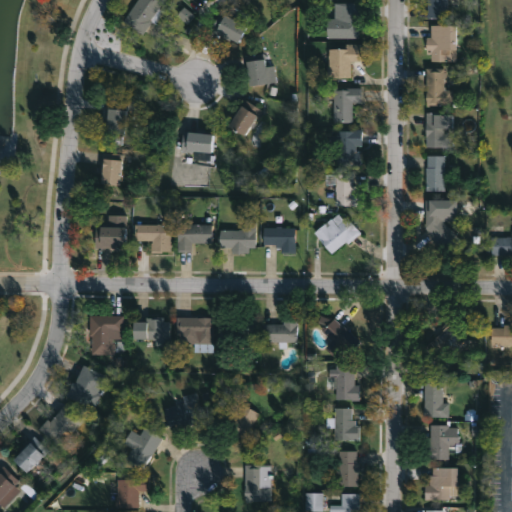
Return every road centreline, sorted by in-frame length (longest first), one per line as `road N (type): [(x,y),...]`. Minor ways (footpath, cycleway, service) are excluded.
road 1 (residential): [(389,511),(393,0)]
road 2 (residential): [(0,283),(511,284)]
road 3 (residential): [(0,417),(44,362),(51,331),(69,82),(94,0)]
